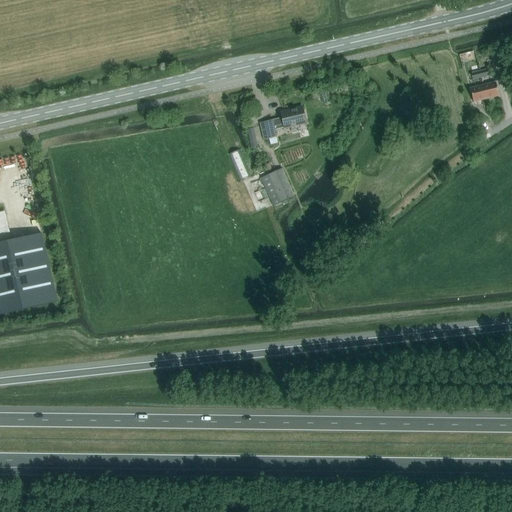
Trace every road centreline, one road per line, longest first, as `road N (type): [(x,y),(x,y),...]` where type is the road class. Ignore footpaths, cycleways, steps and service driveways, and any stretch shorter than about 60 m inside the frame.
road 1 (tertiary): [(0,123),(511,3)]
road 2 (motorway): [(511,327),(0,381)]
road 3 (motorway): [(511,425),(0,419)]
road 4 (motorway): [(0,460),(511,466)]
